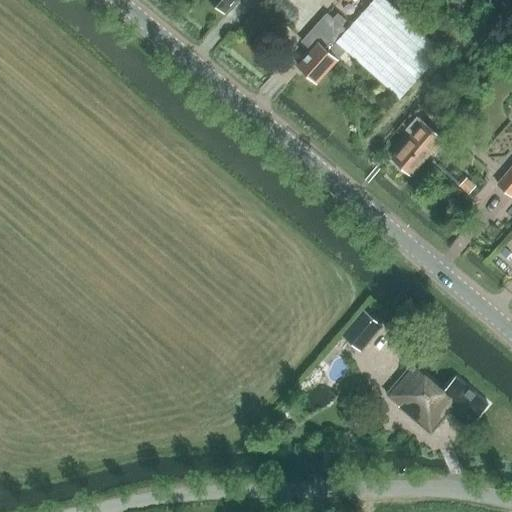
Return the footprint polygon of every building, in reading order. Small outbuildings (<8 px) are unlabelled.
[(211,0),(225,12),(235,0),(211,0)] [(386,0),(372,0),(346,30),(341,26),(346,21),(338,13),(333,19),(327,13),(302,42),(311,50),(297,65),(317,83),(346,50),(400,99),(443,51),(386,0)] [(412,176),(442,139),(416,116),(406,129),(412,134),(391,158),(412,176)] [(511,166),(497,184),(511,196),(511,166)] [(341,337),(360,352),(381,326),(362,311),(341,337)] [(468,426),(487,404),(455,377),(443,391),(412,364),(387,395),(399,405),(398,407),(430,434),(449,411),(468,426)]
